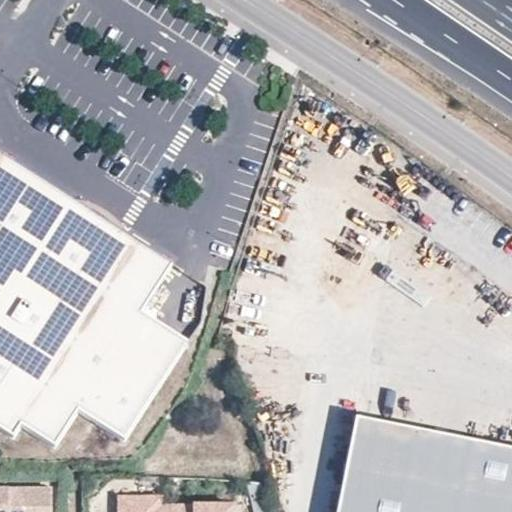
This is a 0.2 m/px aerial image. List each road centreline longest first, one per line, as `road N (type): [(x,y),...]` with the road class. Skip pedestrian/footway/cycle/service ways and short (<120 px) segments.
road 1 (residential): [(511,176),(247,0)]
road 2 (trunk): [(396,0),(511,78)]
